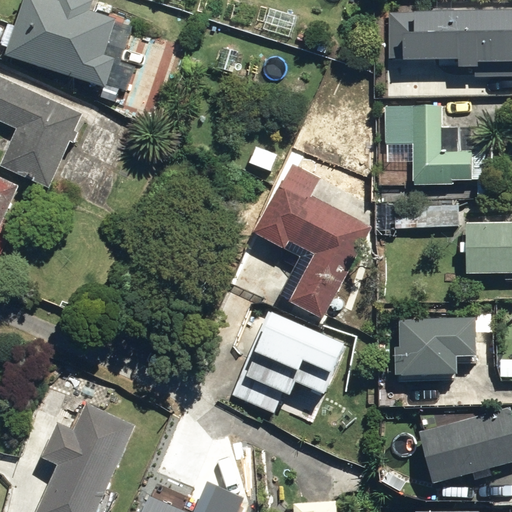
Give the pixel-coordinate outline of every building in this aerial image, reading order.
[(56,0),(25,0),(8,56),(104,87),(113,58),(104,55),(116,18),(90,10),(93,1),(88,0),(60,0),(60,1),(56,0)] [(511,11),(390,11),(390,60),(511,59),(511,11)] [(0,164),(0,165),(50,186),(82,111),(0,75),(0,120),(16,127),(0,164)] [(478,151),(445,151),(445,106),(386,106),(386,145),(420,145),(420,179),(478,179),(478,151)] [(0,245),(27,185),(0,173),(0,245)] [(299,302),(332,319),(378,228),(289,183),(265,232),(295,247),(298,241),(323,254),(299,302)] [(464,206),(417,207),(417,214),(407,214),(407,231),(464,230),(464,206)] [(511,222),(476,222),(476,272),(511,272),(511,222)] [(336,394),(358,345),(277,308),(238,395),(281,414),(292,389),(302,394),(307,381),(336,394)] [(469,317),(403,321),(405,373),(472,369),(469,317)] [(47,511),(107,511),(147,425),(98,402),(85,430),(69,422),(52,458),(69,465),(47,511)] [(423,431),(439,486),(511,465),(511,423),(507,407),(423,431)] [(146,511),(246,511),(252,499),(214,483),(201,511),(195,511),(155,495),(146,511)] [(347,511),(346,500),(301,503),(301,511),(347,511)]
